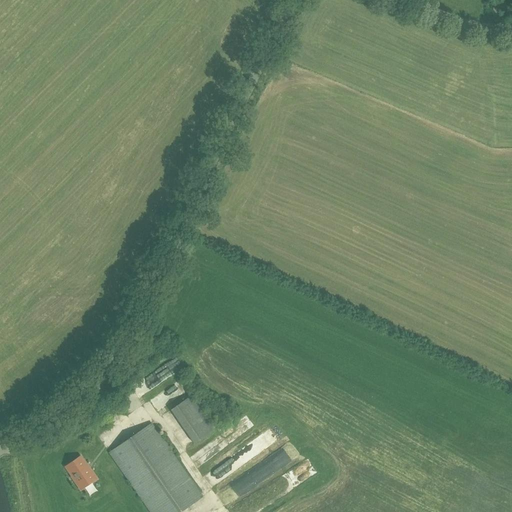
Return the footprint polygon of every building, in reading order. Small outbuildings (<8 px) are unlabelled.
[(162,384),(179,376),(173,363),(156,372),(162,384)] [(135,387),(143,399),(161,387),(153,375),(135,387)] [(194,444),(214,430),(191,396),(171,410),(194,444)] [(201,453),(208,463),(257,429),(249,418),(227,433),(225,431),(207,443),(209,447),(201,453)] [(150,511),(180,511),(202,497),(151,423),(109,452),(150,511)] [(270,433),(213,473),(222,485),(279,445),(270,433)] [(293,462),(300,454),(293,447),(286,456),(293,462)] [(281,466),(287,462),(281,454),(275,459),(281,466)] [(98,479),(81,455),(64,467),(71,476),(70,477),(80,491),(98,479)] [(275,503),(313,476),(306,466),(268,493),(275,503)]
